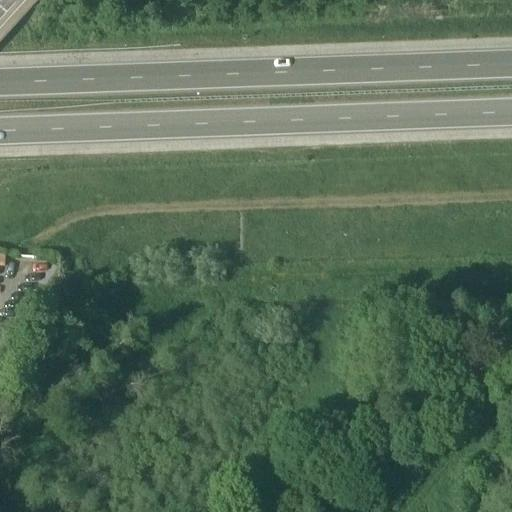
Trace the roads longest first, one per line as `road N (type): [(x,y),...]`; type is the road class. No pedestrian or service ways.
road 1 (trunk): [(0,133),(511,115)]
road 2 (trunk): [(511,63),(0,81)]
road 3 (track): [(242,208),(511,200)]
road 4 (track): [(242,208),(102,215),(19,247)]
